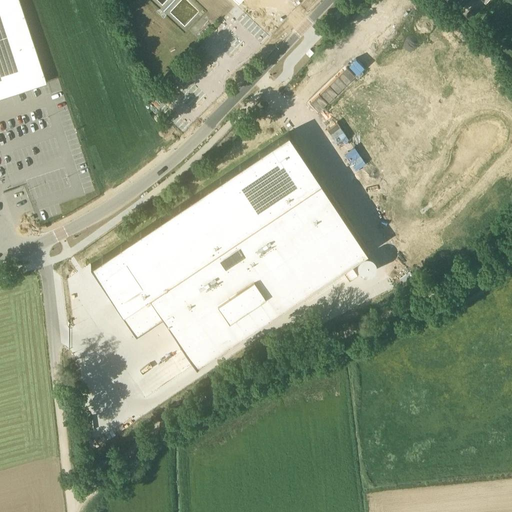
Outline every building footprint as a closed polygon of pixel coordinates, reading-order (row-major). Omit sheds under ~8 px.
[(47,82),(19,0),(0,0),(0,87),(30,78),(33,86),(47,82)] [(470,9),(465,16),(469,20),(475,14),(470,9)] [(321,180),(331,195),(335,193),(336,194),(388,159),(387,156),(391,153),(398,160),(450,105),(399,57),(349,91),(366,118),(310,144),(325,177),(321,180)] [(288,131),(91,264),(135,332),(161,315),(163,314),(196,364),(367,250),(288,131)] [(358,274),(351,264),(342,270),(349,280),(358,274)]
